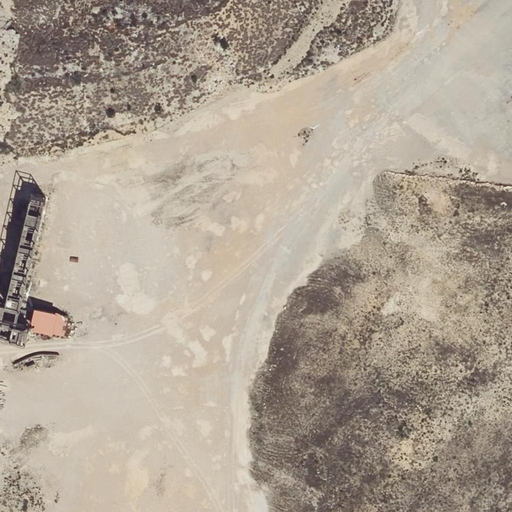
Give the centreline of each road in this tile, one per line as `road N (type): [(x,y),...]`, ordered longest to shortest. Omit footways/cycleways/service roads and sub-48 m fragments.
road 1 (track): [(508,0),(394,68),(324,124),(238,381),(233,511)]
road 2 (track): [(288,234),(166,325),(67,350),(0,353)]
